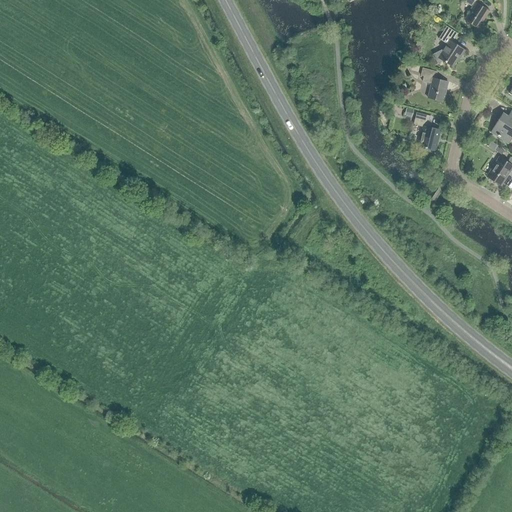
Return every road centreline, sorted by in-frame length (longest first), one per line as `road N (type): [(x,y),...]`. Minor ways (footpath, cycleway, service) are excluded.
road 1 (primary): [(476,342),(406,277),(332,189),(224,0)]
road 2 (residential): [(511,216),(450,170),(472,87),(498,47),(511,47)]
